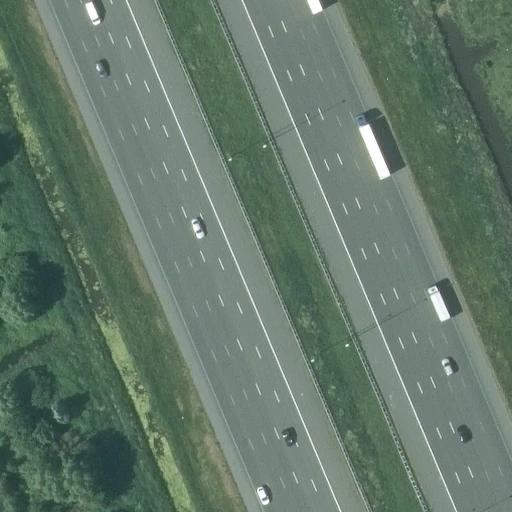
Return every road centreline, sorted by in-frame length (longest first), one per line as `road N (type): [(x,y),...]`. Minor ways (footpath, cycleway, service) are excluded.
road 1 (motorway): [(494,511),(279,0)]
road 2 (motorway): [(88,0),(302,511)]
